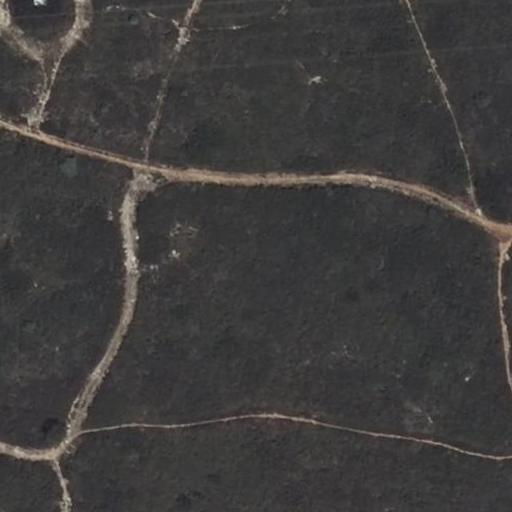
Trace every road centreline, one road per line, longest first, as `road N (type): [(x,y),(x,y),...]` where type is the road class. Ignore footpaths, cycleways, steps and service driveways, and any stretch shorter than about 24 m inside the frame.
road 1 (track): [(511,229),(417,180),(363,172),(198,177),(0,117)]
road 2 (track): [(155,166),(128,188),(128,269),(114,345),(72,422),(53,449),(0,437)]
